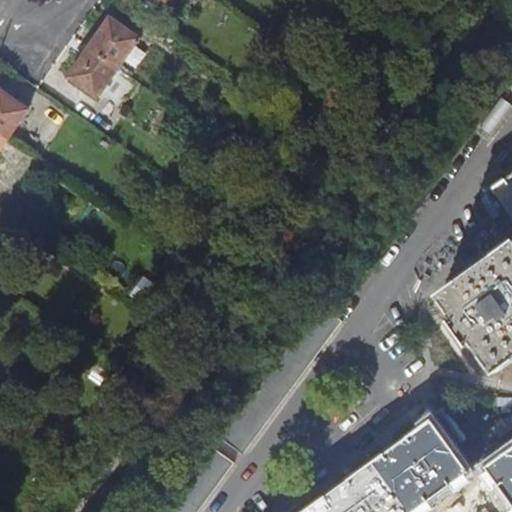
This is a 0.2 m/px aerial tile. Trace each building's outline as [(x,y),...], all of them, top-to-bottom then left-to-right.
[(121,68),(142,40),(113,20),(93,48),(73,75),(102,95),(121,68)] [(0,152),(8,140),(29,111),(1,92),(0,92),(0,152)] [(480,127),(489,134),(511,105),(502,98),(480,127)] [(511,175),(499,184),(511,202),(511,175)] [(500,371),(511,362),(511,244),(492,258),(482,265),(446,291),(461,313),(455,317),(474,343),(478,340),(500,371)] [(224,438),(245,454),(344,323),(337,318),(322,308),(224,438)] [(304,511),(415,511),(470,473),(432,420),(392,450),(333,492),(304,511)] [(488,466),(505,455),(496,442),(480,453),(488,466)] [(488,466),(486,468),(491,475),(511,504),(511,449),(505,455),(488,466)] [(200,511),(236,466),(214,450),(167,511),(200,511)]
